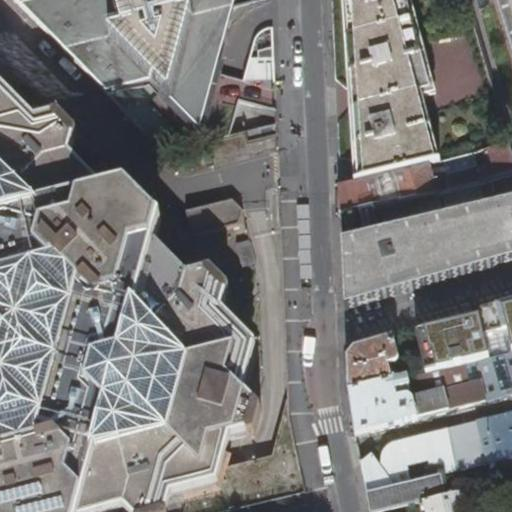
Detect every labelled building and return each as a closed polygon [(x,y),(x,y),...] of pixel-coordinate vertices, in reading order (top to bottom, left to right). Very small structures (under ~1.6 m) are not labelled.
[(20,0),(107,89),(155,75),(203,122),(237,0),(20,0)] [(511,0),(494,0),(511,58),(511,201),(343,241),(343,258),(344,285),(346,312),(511,266),(511,0)] [(346,0),(347,10),(361,184),(430,166),(433,166),(415,95),(428,92),(405,0),(346,0)] [(415,95),(433,166),(488,151),(509,146),(465,0),(405,0),(428,92),(415,95)] [(3,96),(0,96),(0,511),(119,511),(127,510),(129,511),(168,511),(172,498),(217,486),(231,440),(249,435),(250,438),(256,436),(262,412),(257,407),(254,409),(242,397),(244,387),(249,388),(259,348),(233,322),(230,325),(222,316),(227,297),(229,297),(230,291),(213,274),(208,276),(208,278),(190,284),(155,249),(161,226),(128,192),(104,198),(70,163),(75,143),(77,143),(78,137),(63,120),(56,122),(57,125),(38,130),(3,96)] [(251,141),(279,134),(279,121),(248,129),(251,141)] [(440,184),(441,192),(456,188),(511,174),(511,156),(509,146),(488,151),(493,169),(478,173),(477,171),(443,178),(444,183),(440,184)] [(431,175),(430,166),(361,184),(341,190),(341,204),(342,216),(436,193),(432,175),(431,175)] [(240,229),(244,215),(235,204),(186,217),(193,242),(240,229)] [(239,273),(258,268),(252,245),(233,251),(239,273)] [(511,344),(511,343),(511,305),(503,308),(511,344)] [(491,360),(511,354),(511,346),(511,344),(503,308),(493,311),(479,315),(480,320),(491,360)] [(456,327),(466,366),(491,360),(480,320),(456,327)] [(466,366),(456,327),(427,334),(437,374),(466,366)] [(437,374),(427,334),(395,342),(401,362),(406,380),(408,380),(408,381),(437,374)] [(398,366),(401,362),(395,342),(395,341),(355,351),(347,361),(350,394),(394,383),(390,368),(398,366)] [(437,374),(408,381),(408,380),(406,380),(394,383),(350,394),(356,439),(405,426),(405,425),(449,414),(449,412),(511,396),(511,354),(491,360),(466,366),(437,374)] [(406,380),(401,362),(398,366),(390,368),(394,383),(406,380)] [(511,416),(487,422),(485,430),(486,433),(480,434),(488,469),(511,462),(511,416)] [(487,422),(478,424),(480,434),(486,433),(485,430),(487,422)] [(478,424),(448,432),(459,475),(488,469),(480,434),(478,424)] [(363,463),(370,496),(440,480),(450,477),(459,475),(448,432),(393,446),(391,446),(388,447),(386,449),(384,451),(383,452),(382,454),(382,456),(381,458),(381,460),(381,462),(382,464),(383,466),(380,467),(374,456),(363,463)] [(456,499),(466,497),(465,496),(511,485),(511,462),(488,469),(459,475),(450,477),(456,499)] [(440,480),(448,501),(456,499),(450,477),(440,480)] [(448,501),(440,480),(370,496),(367,496),(370,508),(370,511),(399,511),(420,507),(448,501)] [(420,507),(421,511),(469,511),(466,497),(456,499),(448,501),(420,507)]
